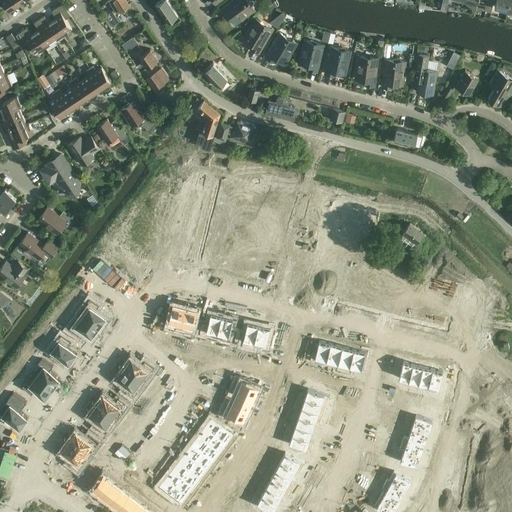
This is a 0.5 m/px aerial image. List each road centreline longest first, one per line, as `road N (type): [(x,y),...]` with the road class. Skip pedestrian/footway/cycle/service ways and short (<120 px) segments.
road 1 (unclassified): [(459,183),(406,156),(223,103),(188,72),(138,0)]
road 2 (residential): [(11,511),(30,448),(155,282),(176,277)]
road 3 (residential): [(435,119),(255,68),(223,49),(190,0)]
road 4 (residential): [(8,166),(133,80),(75,0)]
road 5 (residential): [(176,277),(384,329)]
road 6 (residential): [(317,511),(352,442),(384,329)]
road 7 (residential): [(384,329),(461,348),(511,403)]
